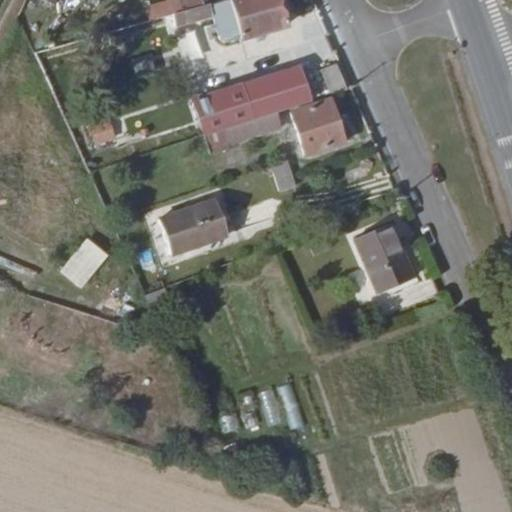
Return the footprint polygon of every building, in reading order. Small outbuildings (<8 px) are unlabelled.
[(147,20),(180,11),(177,0),(162,0),(143,5),(147,20)] [(211,9),(207,0),(198,0),(195,1),(197,14),(211,9)] [(249,41),(293,27),(282,0),(244,0),(236,3),(249,41)] [(195,1),(186,4),(189,16),(197,14),(195,1)] [(235,45),(249,41),(236,3),(218,9),(221,20),(228,42),(235,45)] [(218,9),(215,10),(211,9),(197,14),(189,16),(194,28),(221,20),(218,9)] [(135,78),(155,74),(150,54),(131,59),(135,78)] [(254,127),(314,107),(301,71),(241,91),(254,127)] [(324,103),(336,99),(327,73),(315,77),(324,103)] [(206,143),(254,127),(241,91),(193,107),(206,143)] [(305,162),(343,149),(336,131),(327,110),(289,123),(305,162)] [(94,146),(116,140),(110,119),(88,125),(94,146)] [(294,194),(291,188),(285,172),(271,176),(280,199),(294,194)] [(238,224),(276,213),(272,200),(234,212),(238,224)] [(162,266),(220,245),(208,212),(150,233),(162,266)] [(376,301),(406,288),(393,259),(382,235),(353,248),(376,301)] [(57,272),(79,290),(106,256),(84,238),(57,272)] [(37,342),(105,366),(132,290),(105,280),(92,317),(51,302),(37,342)] [(353,286),(360,303),(373,299),(366,281),(353,286)] [(269,426),(282,422),(271,389),(259,393),(269,426)] [(232,399),(215,403),(222,432),(239,429),(232,399)]
